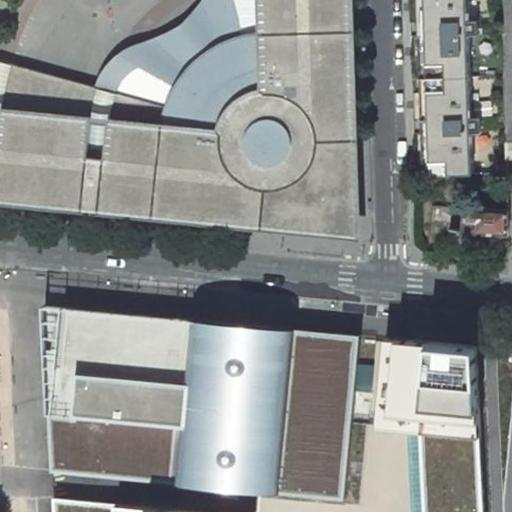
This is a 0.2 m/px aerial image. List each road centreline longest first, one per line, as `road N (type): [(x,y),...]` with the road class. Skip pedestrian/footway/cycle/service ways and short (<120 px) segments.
road 1 (tertiary): [(387,277),(0,243)]
road 2 (residential): [(381,0),(387,277)]
road 3 (tertiary): [(511,308),(441,282),(387,277)]
